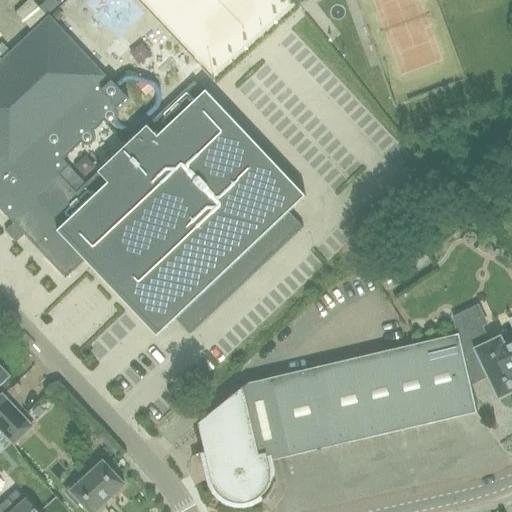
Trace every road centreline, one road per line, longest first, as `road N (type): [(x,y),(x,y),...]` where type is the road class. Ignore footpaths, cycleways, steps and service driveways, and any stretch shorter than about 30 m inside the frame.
road 1 (residential): [(187,511),(0,305)]
road 2 (tertiary): [(391,511),(511,480)]
